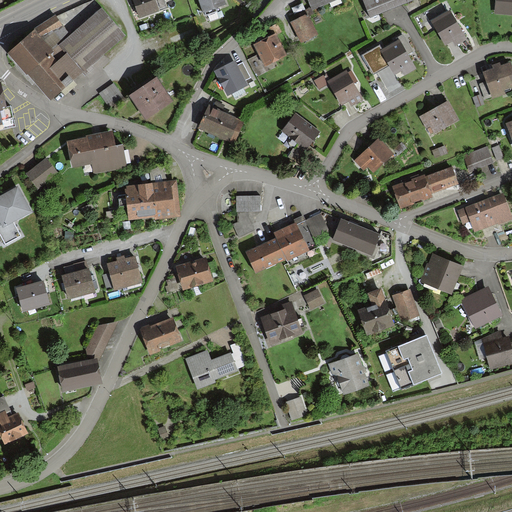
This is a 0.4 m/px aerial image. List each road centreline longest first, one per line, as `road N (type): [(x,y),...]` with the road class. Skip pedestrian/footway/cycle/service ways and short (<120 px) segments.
road 1 (residential): [(49,464),(87,420),(187,215)]
road 2 (residential): [(314,190),(345,130),(487,49),(511,48)]
road 3 (residential): [(194,202),(208,211),(276,404)]
road 4 (residential): [(34,270),(187,215)]
road 5 (residential): [(175,146),(214,59),(261,15)]
road 6 (residential): [(511,175),(395,221)]
